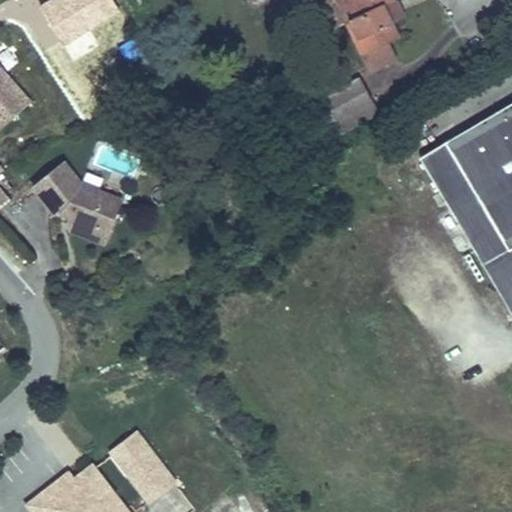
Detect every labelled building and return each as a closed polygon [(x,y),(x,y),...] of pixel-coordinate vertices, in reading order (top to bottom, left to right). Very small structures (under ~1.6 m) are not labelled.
[(343,0),(352,16),(342,21),(364,70),(393,57),(385,40),(397,35),(390,20),(397,17),(389,0),(343,0)] [(316,118),(369,90),(353,62),(299,92),(316,118)] [(0,129),(33,102),(0,64),(0,129)] [(458,129),(511,100),(511,81),(450,113),(458,129)] [(325,133),(376,103),(369,90),(316,118),(325,133)] [(511,118),(426,167),(511,319),(511,118)] [(84,183),(70,164),(35,187),(56,215),(63,209),(70,214),(69,222),(92,227),(89,238),(108,243),(122,197),(84,183)] [(0,209),(10,201),(0,189),(0,171),(3,169),(0,166),(0,209)] [(92,227),(69,222),(67,232),(89,238),(92,227)] [(164,475),(120,431),(99,452),(143,496),(164,475)] [(123,511),(82,467),(66,480),(30,510),(32,511),(123,511)] [(32,511),(30,510),(66,480),(59,472),(15,509),(17,511),(32,511)]
